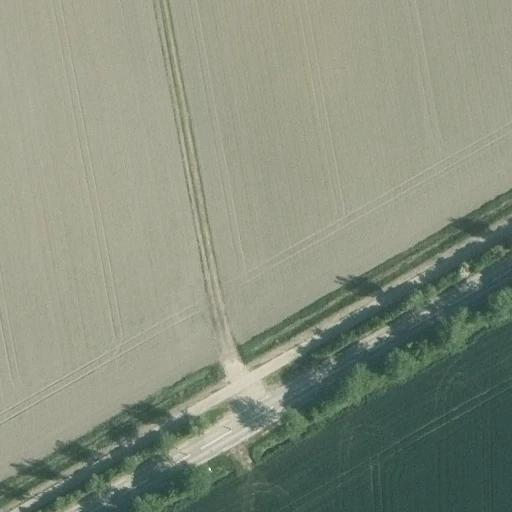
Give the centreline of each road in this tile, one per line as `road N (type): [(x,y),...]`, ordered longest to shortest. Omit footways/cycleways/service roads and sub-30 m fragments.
road 1 (secondary): [(89,511),(511,267)]
road 2 (track): [(159,0),(214,308),(228,359),(259,414)]
